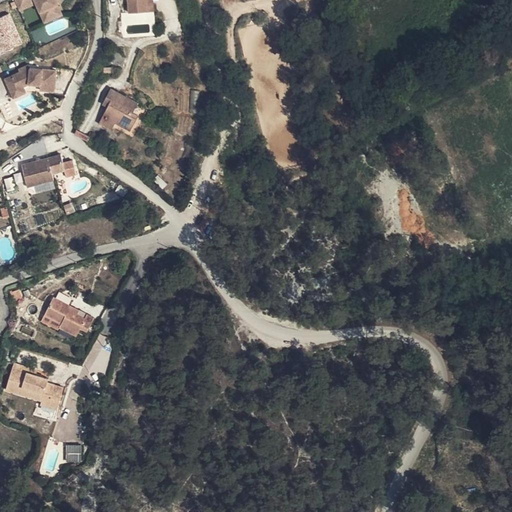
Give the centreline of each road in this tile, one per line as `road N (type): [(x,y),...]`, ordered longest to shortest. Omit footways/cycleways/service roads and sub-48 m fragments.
road 1 (residential): [(180,222),(230,301),(259,326),(288,335),(382,327),(445,363),(443,395),(390,511)]
road 2 (residential): [(96,0),(99,27),(67,134),(180,222)]
road 3 (track): [(180,222),(203,184),(222,89),(200,0)]
road 4 (residential): [(180,222),(160,236),(0,284)]
